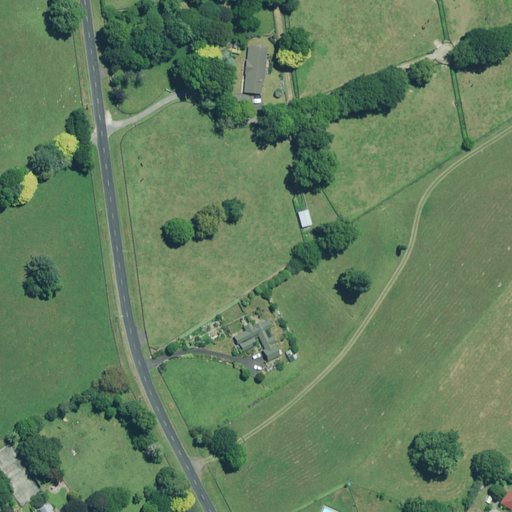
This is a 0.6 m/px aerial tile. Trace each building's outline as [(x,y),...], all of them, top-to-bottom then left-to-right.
[(244,93),(254,94),(253,100),(262,100),(262,94),(263,83),(266,48),(248,46),(247,60),(244,60),(243,74),(245,74),(244,93)] [(311,225),(308,211),(297,213),(301,228),(311,225)] [(260,324),(258,320),(246,325),(249,330),(233,337),(236,345),(240,353),(253,347),(251,343),(255,342),(253,339),(258,337),(263,350),(262,350),(267,362),(279,356),(268,330),(270,329),(267,321),(260,324)] [(300,365),(298,361),(288,365),(290,370),(300,365)] [(272,371),(266,374),(268,379),(275,376),(272,371)] [(511,491),(511,493),(507,491),(499,504),(511,511),(511,491)] [(54,511),(48,503),(34,511),(54,511)]
